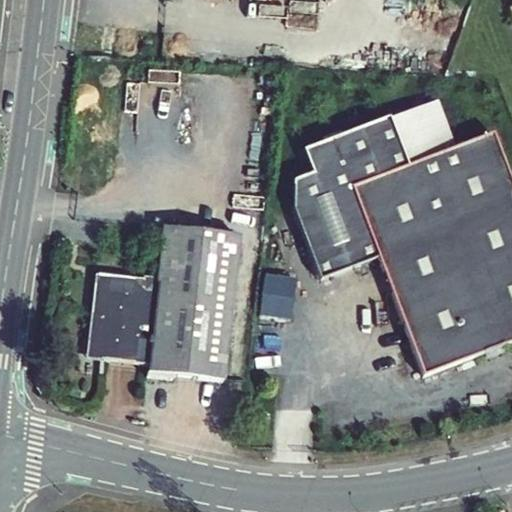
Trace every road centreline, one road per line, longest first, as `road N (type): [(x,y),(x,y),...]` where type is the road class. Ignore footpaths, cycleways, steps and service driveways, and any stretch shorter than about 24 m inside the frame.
road 1 (residential): [(511,463),(406,486),(284,495),(0,436)]
road 2 (tertiary): [(7,260),(43,0)]
